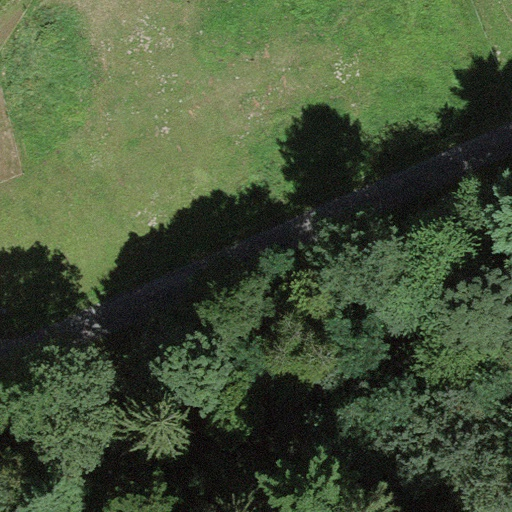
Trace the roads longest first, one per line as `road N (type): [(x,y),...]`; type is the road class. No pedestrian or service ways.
road 1 (residential): [(0,362),(511,140)]
road 2 (track): [(71,331),(81,511)]
